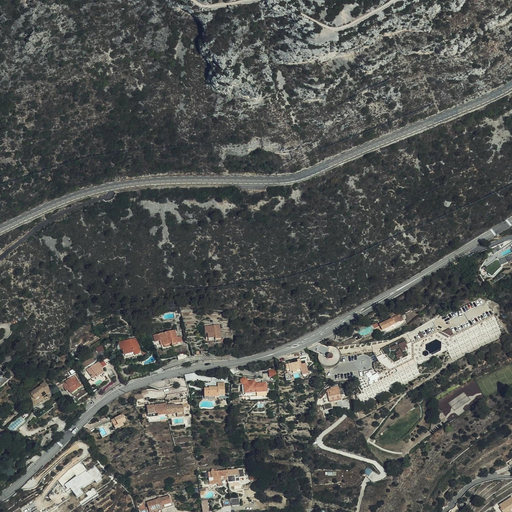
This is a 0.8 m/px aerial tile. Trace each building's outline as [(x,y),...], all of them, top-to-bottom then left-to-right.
[(497,257),(504,252),(501,248),(494,253),(497,257)] [(507,256),(503,257),(497,260),(484,270),(492,277),(501,267),(500,266),(509,261),(507,256)] [(484,292),(446,311),(456,331),(465,349),(503,330),(484,292)] [(440,340),(456,331),(446,311),(409,331),(418,353),(420,352),(426,348),(426,344),(437,338),(440,340)] [(399,323),(404,320),(401,315),(392,319),(394,324),(398,322),(399,323)] [(382,330),(382,331),(394,325),(394,324),(392,319),(379,325),(378,322),(374,324),(376,328),(380,326),(382,330)] [(363,323),(356,326),(359,332),(366,328),(363,323)] [(221,339),(220,326),(205,327),(205,330),(207,330),(207,333),(208,339),(215,338),(215,340),(221,339)] [(361,333),(357,335),(359,335),(362,337),(373,332),(372,328),(363,332),(364,334),(361,335),(361,333)] [(177,337),(175,330),(153,336),(155,343),(160,342),(162,341),(164,346),(171,344),(172,345),(182,342),(181,336),(177,337)] [(357,378),(380,367),(381,370),(397,364),(404,361),(418,353),(409,331),(385,343),(336,350),(331,350),(329,350),(327,351),(316,344),(308,349),(320,358),(320,359),(319,362),(319,364),(321,367),(323,370),(325,372),(328,373),(329,382),(357,378)] [(450,358),(465,349),(456,331),(440,340),(442,341),(442,350),(441,350),(440,350),(432,354),(429,352),(428,355),(425,357),(422,355),(422,351),(426,350),(426,348),(420,352),(418,353),(423,362),(446,350),(450,358)] [(123,345),(123,348),(123,349),(123,350),(124,350),(125,357),(140,354),(138,337),(120,341),(121,346),(123,345)] [(14,352),(9,347),(3,353),(8,358),(14,352)] [(419,364),(423,362),(418,353),(404,361),(397,364),(381,370),(380,367),(357,378),(365,394),(360,397),(363,404),(415,376),(414,372),(418,370),(417,367),(417,363),(419,364)] [(103,359),(100,361),(87,368),(91,376),(92,378),(97,376),(97,377),(104,372),(101,367),(106,365),(107,366),(113,363),(109,356),(103,359)] [(119,357),(113,360),(118,368),(124,364),(119,357)] [(302,363),(301,358),(298,359),(298,361),(285,365),(287,370),(288,370),(289,374),(286,374),(288,381),(308,376),(306,371),(309,370),(307,362),(302,363)] [(68,377),(75,372),(72,368),(66,374),(68,377)] [(92,378),(91,376),(90,377),(93,381),(98,378),(100,378),(101,378),(102,378),(104,376),(105,375),(104,374),(104,372),(97,377),(97,376),(92,378)] [(67,386),(68,388),(71,393),(77,389),(77,388),(81,385),(75,376),(62,383),(65,387),(67,386)] [(32,407),(43,400),(39,392),(43,390),(46,394),(51,391),(45,380),(40,384),(40,385),(39,386),(30,391),(29,390),(24,393),(32,407)] [(240,386),(241,397),(267,395),(266,384),(255,384),(252,384),(252,381),(247,382),(246,380),(244,380),(242,380),(241,382),(241,383),(242,385),(243,385),(240,386)] [(225,395),(224,382),(217,382),(218,386),(212,387),(212,388),(204,388),(205,398),(220,397),(219,395),(225,395)] [(328,397),(339,394),(340,394),(338,386),(330,388),(330,389),(326,390),(328,397)] [(134,395),(135,400),(145,398),(144,394),(149,393),(148,389),(143,391),(143,392),(136,394),(136,395),(134,395)] [(167,415),(166,407),(166,405),(165,403),(146,405),(148,416),(167,415)] [(170,407),(166,407),(167,415),(168,419),(184,418),(183,408),(182,406),(176,406),(175,404),(170,405),(170,407)] [(123,422),(127,420),(123,414),(112,420),(116,429),(124,425),(123,422)] [(240,470),(227,471),(228,480),(229,483),(241,482),(240,470)] [(228,480),(227,471),(209,472),(210,482),(213,481),(213,485),(222,484),(222,481),(228,480)] [(88,489),(86,487),(83,483),(85,481),(82,477),(70,485),(69,484),(62,488),(64,491),(68,489),(69,490),(70,489),(70,490),(71,489),(72,490),(71,491),(73,494),(74,493),(77,497),(88,489)] [(83,483),(86,487),(93,482),(90,478),(85,481),(83,483)] [(173,506),(170,496),(161,499),(161,498),(158,499),(147,503),(149,511),(150,511),(163,508),(163,509),(173,506)] [(511,511),(511,499),(511,500),(510,501),(508,500),(498,507),(499,509),(495,511),(500,511),(501,511),(511,511)]
